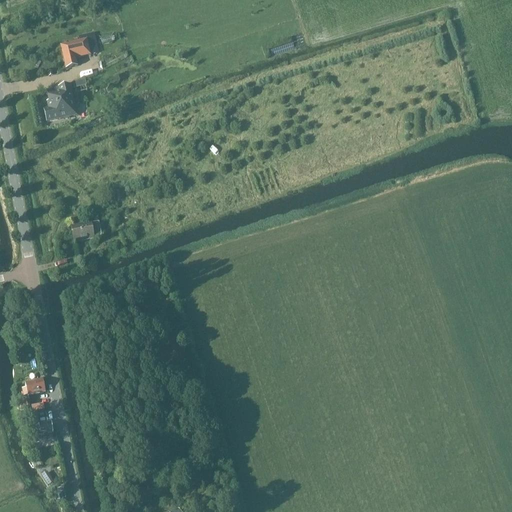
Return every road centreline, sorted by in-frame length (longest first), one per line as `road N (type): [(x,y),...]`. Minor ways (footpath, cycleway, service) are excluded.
road 1 (tertiary): [(77,511),(30,270)]
road 2 (tertiary): [(30,270),(0,105)]
